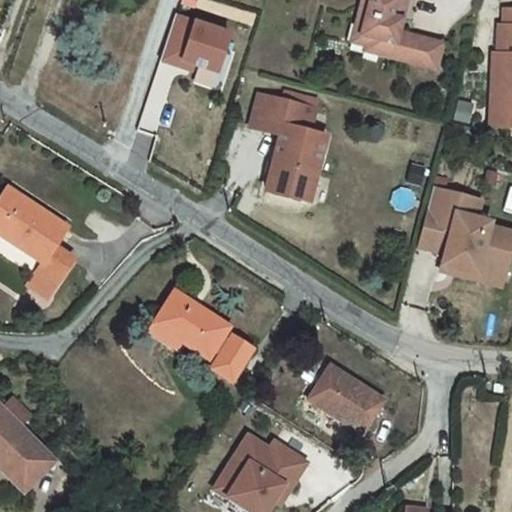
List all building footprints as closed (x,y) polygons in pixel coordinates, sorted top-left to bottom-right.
[(391,60),(423,68),(430,41),(399,33),(402,20),(393,17),(395,8),(405,11),(407,0),(362,0),(360,8),(365,16),(359,37),(380,42),(378,51),(392,55),(391,60)] [(365,16),(360,8),(351,44),(365,48),(364,53),(391,60),(392,55),(378,51),(380,42),(359,37),(365,16)] [(405,11),(395,8),(393,17),(402,20),(405,11)] [(229,35),(175,17),(160,60),(180,67),(182,61),(216,73),(229,35)] [(511,26),(505,26),(499,26),(498,55),(493,55),(490,128),(511,128),(511,26)] [(443,44),(430,41),(423,68),(436,71),(443,44)] [(309,133),(318,100),(284,91),(282,102),(308,109),(302,131),(309,133)] [(301,200),(309,171),(316,172),(325,137),(309,133),(302,131),(308,109),(282,102),(258,96),(250,127),(280,135),(272,166),(276,168),(274,175),(270,174),(266,191),(301,200)] [(473,106),(459,102),(454,120),(468,124),(473,106)] [(316,172),(309,171),(301,200),(309,202),(316,172)] [(461,196),(433,188),(418,247),(445,254),(443,259),(458,263),(456,270),(476,275),(479,267),(504,274),(511,244),(511,234),(489,228),(490,223),(475,219),(456,214),(461,196)] [(55,247),(67,228),(8,189),(0,200),(0,235),(17,247),(43,265),(55,247)] [(480,201),(461,196),(456,214),(475,219),(480,201)] [(414,220),(405,218),(402,230),(411,232),(414,220)] [(43,265),(17,247),(9,259),(35,276),(43,265)] [(74,260),(55,247),(43,265),(35,276),(28,286),(48,299),(74,260)] [(458,263),(443,259),(440,271),(501,287),(504,274),(479,267),(476,275),(456,270),(458,263)] [(212,370),(231,383),(251,351),(232,338),(228,344),(221,339),(226,331),(173,297),(154,326),(181,343),(215,364),(212,370)] [(181,343),(154,326),(148,335),(175,352),(181,343)] [(362,437),(384,401),(330,366),(307,402),(362,437)] [(12,399),(1,410),(19,428),(30,417),(12,399)] [(0,409),(0,468),(23,492),(53,462),(19,428),(1,410),(0,409)] [(268,451),(247,438),(223,475),(236,483),(225,500),(243,511),(266,511),(273,503),(282,488),(289,492),(306,465),(273,444),(268,451)] [(236,483),(223,475),(212,492),(225,500),(236,483)] [(289,492),(282,488),(273,503),(279,507),(289,492)]
